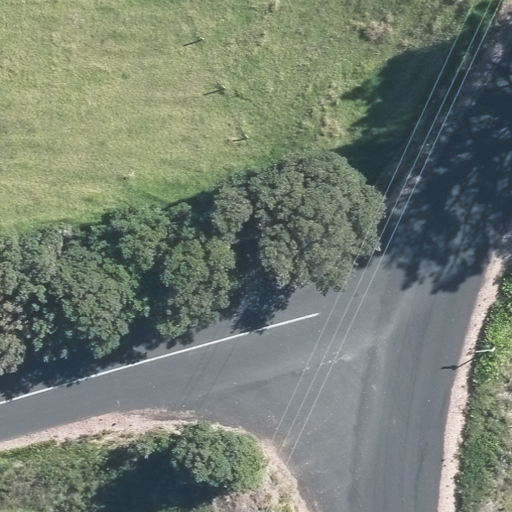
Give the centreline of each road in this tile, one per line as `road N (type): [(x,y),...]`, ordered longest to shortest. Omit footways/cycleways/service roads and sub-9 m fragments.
road 1 (unclassified): [(388,314),(0,422)]
road 2 (unclassified): [(388,314),(511,111)]
road 3 (unclassified): [(396,511),(388,314)]
